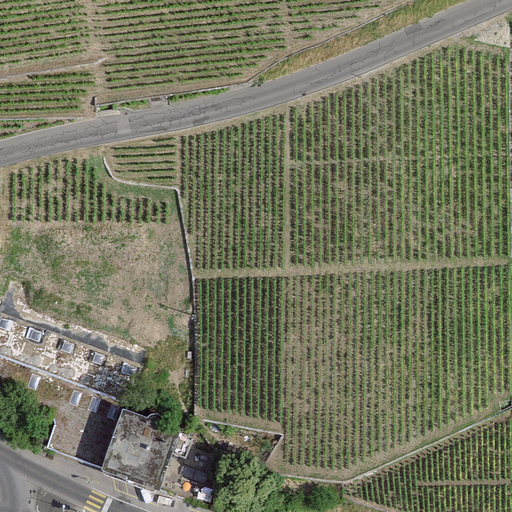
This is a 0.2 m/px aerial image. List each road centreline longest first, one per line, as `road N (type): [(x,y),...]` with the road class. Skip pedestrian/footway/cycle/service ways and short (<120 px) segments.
road 1 (residential): [(0,151),(259,95),(492,0)]
road 2 (secondary): [(126,511),(0,462)]
